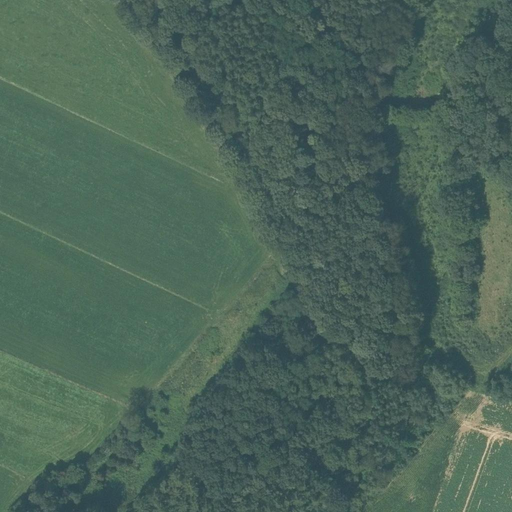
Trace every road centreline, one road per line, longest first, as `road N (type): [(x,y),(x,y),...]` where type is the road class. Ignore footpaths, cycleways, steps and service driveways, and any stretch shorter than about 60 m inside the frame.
road 1 (track): [(298,283),(186,91),(117,0)]
road 2 (track): [(298,283),(283,66),(269,0)]
road 3 (track): [(339,511),(298,283)]
road 4 (track): [(314,351),(398,329),(467,369),(488,368),(511,351)]
